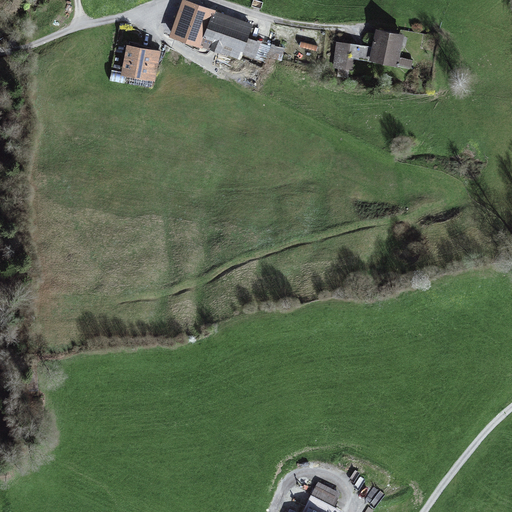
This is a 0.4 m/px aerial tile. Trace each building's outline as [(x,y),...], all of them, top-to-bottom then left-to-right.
[(254,25),(183,0),(170,38),(241,63),(243,56),(259,61),(265,44),(249,39),(254,25)] [(406,34),(379,29),(373,62),(399,68),(406,34)] [(352,46),(332,43),(327,70),(347,74),(352,46)] [(161,52),(128,45),(122,76),(156,82),(161,52)] [(275,474),(268,495),(274,497),(281,476),(275,474)] [(295,487),(291,499),(305,506),(311,497),(334,508),(342,494),(319,484),(317,487),(303,481),(295,487)] [(353,503),(365,510),(366,509),(372,511),(378,511),(386,497),(362,485),(353,503)] [(317,511),(321,506),(314,503),(309,511),(317,511)]
